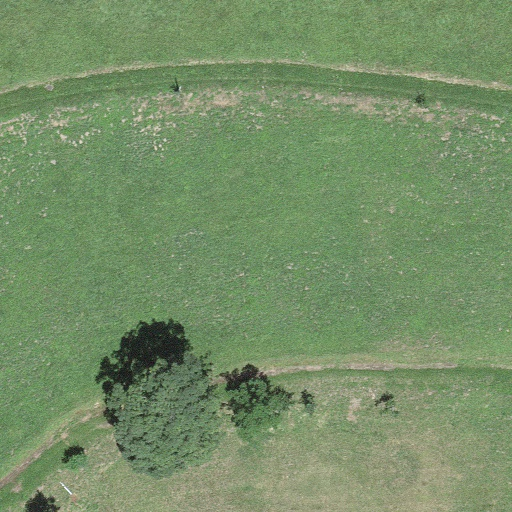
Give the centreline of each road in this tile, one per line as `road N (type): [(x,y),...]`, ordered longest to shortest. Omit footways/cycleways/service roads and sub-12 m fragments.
road 1 (track): [(0,490),(94,426),(188,390),(354,368),(511,377)]
road 2 (track): [(511,120),(319,95),(134,92),(0,120)]
